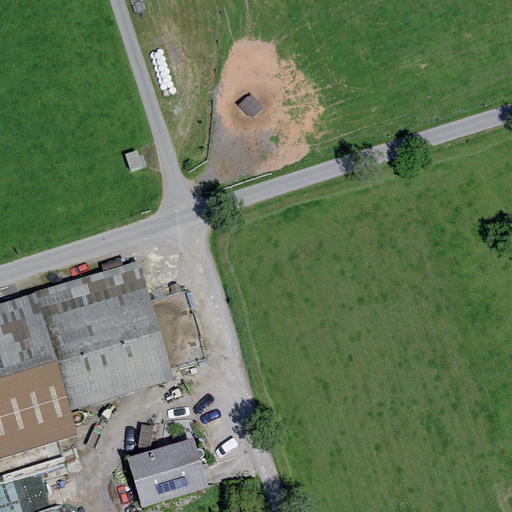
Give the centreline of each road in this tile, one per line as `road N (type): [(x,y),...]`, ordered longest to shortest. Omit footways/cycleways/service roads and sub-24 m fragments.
road 1 (unclassified): [(189,219),(511,115)]
road 2 (track): [(283,511),(189,219)]
road 3 (unclassified): [(189,219),(117,0)]
road 4 (unclassified): [(0,280),(189,219)]
